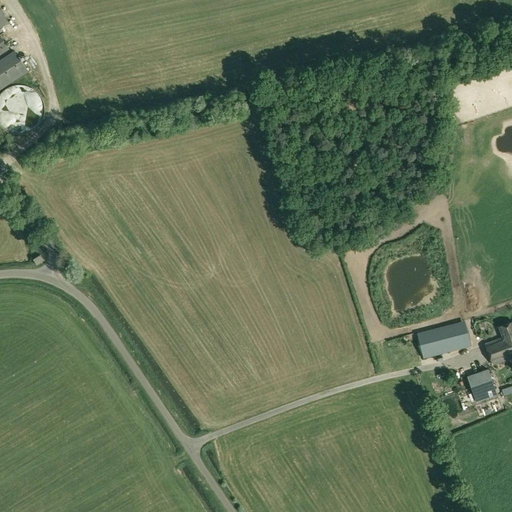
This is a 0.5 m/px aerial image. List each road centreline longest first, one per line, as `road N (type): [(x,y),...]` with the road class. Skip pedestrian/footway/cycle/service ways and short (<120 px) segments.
road 1 (unclassified): [(190,449),(321,397),(415,371)]
road 2 (unclassified): [(190,449),(88,302),(48,280)]
road 3 (unclassified): [(48,280),(51,244),(0,169)]
